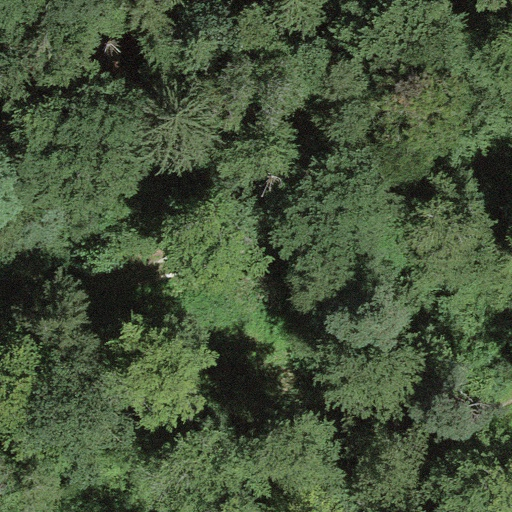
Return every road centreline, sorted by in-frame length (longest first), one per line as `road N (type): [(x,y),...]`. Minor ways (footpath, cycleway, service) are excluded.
road 1 (track): [(0,282),(70,286),(174,267),(474,167),(511,162)]
road 2 (track): [(0,278),(183,183),(386,0)]
